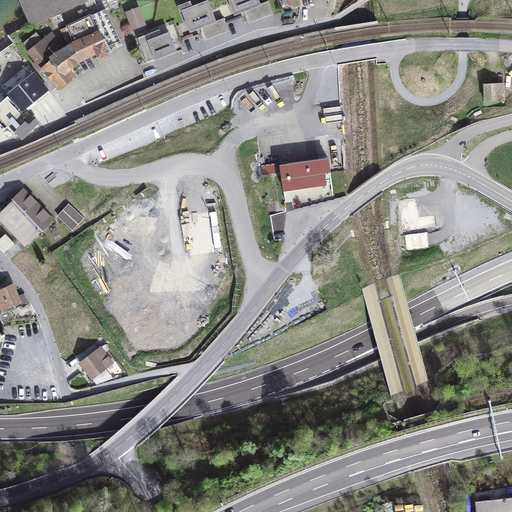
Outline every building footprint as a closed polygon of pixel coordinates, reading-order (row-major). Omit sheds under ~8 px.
[(32,27),(87,2),(86,0),(19,0),(31,25),(32,27)] [(228,0),(234,15),(247,10),(260,5),(257,0),(228,0)] [(182,11),(190,32),(202,27),(216,22),(207,1),(192,7),(182,11)] [(182,11),(192,7),(190,2),(177,7),(180,12),(182,11)] [(247,10),(251,23),(273,14),(268,2),(260,5),(247,10)] [(99,34),(114,26),(105,9),(91,17),(99,34)] [(127,13),(133,30),(144,26),(138,9),(127,13)] [(54,51),(62,45),(52,33),(43,41),(30,52),(28,53),(37,63),(42,69),(58,90),(74,77),(68,70),(82,59),(96,52),(99,59),(109,54),(106,48),(121,40),(114,26),(99,34),(91,17),(61,30),(70,48),(64,53),(63,52),(58,56),(54,51)] [(202,27),(207,40),(229,31),(224,19),(216,22),(202,27)] [(149,41),(162,36),(159,30),(146,35),(149,41)] [(23,44),(30,52),(43,41),(37,33),(23,44)] [(138,39),(147,63),(176,52),(169,33),(162,36),(149,41),(146,35),(138,39)] [(19,102),(24,109),(41,95),(36,89),(42,84),(34,74),(8,95),(16,105),(19,102)] [(19,76),(5,87),(9,92),(23,80),(19,76)] [(485,101),(505,100),(504,86),(484,87),(485,101)] [(0,102),(0,117),(7,126),(9,124),(18,115),(19,114),(4,98),(0,102)] [(342,110),(329,112),(330,120),(343,119),(342,110)] [(30,117),(25,122),(18,115),(9,124),(10,125),(18,134),(22,138),(37,123),(30,117)] [(15,138),(18,134),(10,125),(8,130),(15,138)] [(280,166),(285,203),(333,196),(328,159),(280,166)] [(49,216),(24,190),(16,198),(13,201),(38,227),(49,216)] [(0,219),(26,247),(41,231),(38,227),(13,201),(12,202),(0,213),(0,219)] [(84,218),(70,206),(59,218),(72,231),(84,218)] [(210,209),(210,211),(188,213),(193,253),(219,250),(215,220),(225,219),(224,208),(210,209)] [(38,227),(41,231),(53,221),(49,216),(38,227)] [(0,229),(0,247),(8,237),(0,229)] [(430,244),(430,230),(408,231),(408,245),(430,244)] [(333,302),(348,297),(339,263),(323,267),(333,302)] [(0,290),(0,305),(2,311),(20,303),(12,285),(0,290)] [(80,363),(92,379),(113,363),(101,347),(80,363)] [(118,366),(112,368),(115,376),(121,374),(118,366)] [(165,476),(159,469),(155,472),(160,479),(165,476)] [(511,511),(511,497),(475,502),(476,511),(511,511)] [(419,511),(427,511),(425,499),(409,502),(409,504),(417,502),(419,511)]
